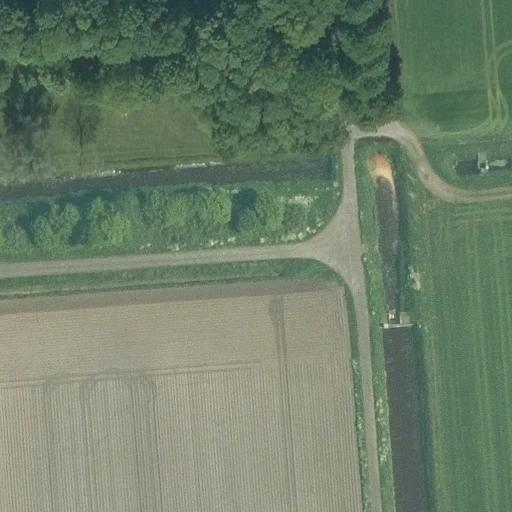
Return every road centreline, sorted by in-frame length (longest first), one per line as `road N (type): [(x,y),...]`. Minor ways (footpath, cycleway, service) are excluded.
road 1 (unclassified): [(0,276),(353,245)]
road 2 (unclassified): [(373,511),(353,245)]
road 3 (unclassified): [(353,245),(336,15)]
